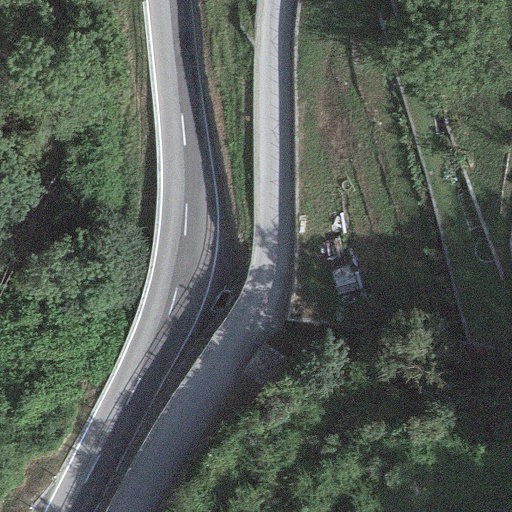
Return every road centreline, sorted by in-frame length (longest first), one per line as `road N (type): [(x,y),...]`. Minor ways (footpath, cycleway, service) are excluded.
road 1 (residential): [(277,0),(276,276),(136,511)]
road 2 (tertiary): [(66,511),(174,293),(186,194),(167,0)]
